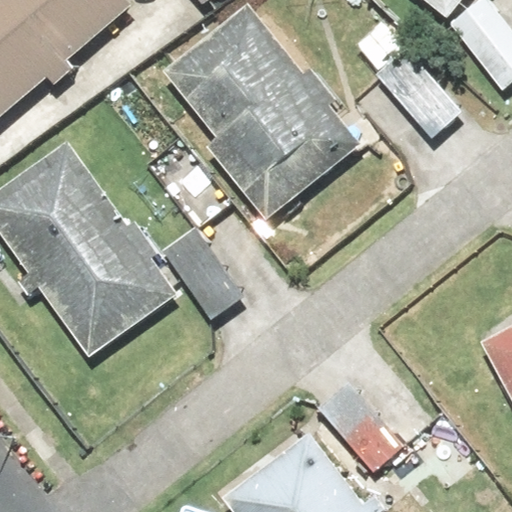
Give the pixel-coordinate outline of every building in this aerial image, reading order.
[(140,0),(0,0),(0,119),(7,128),(149,11),(140,0)] [(204,0),(212,12),(228,0),(204,0)] [(440,0),(464,19),(479,0),(440,0)] [(511,18),(496,0),(491,0),(454,31),(511,99),(511,98),(511,18)] [(378,146),(264,3),(182,68),(237,137),(224,147),(283,221),(378,146)] [(449,80),(420,43),(378,76),(407,112),(449,80)] [(191,293),(83,138),(0,195),(0,211),(101,356),(191,293)] [(511,332),(497,341),(511,367),(511,332)] [(387,511),(328,433),(241,498),(251,511),(387,511)]
